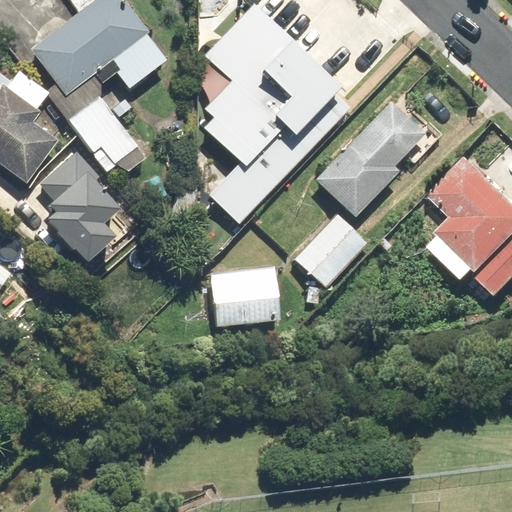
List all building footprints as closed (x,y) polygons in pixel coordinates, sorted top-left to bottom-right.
[(107,90),(94,74),(111,60),(132,87),(169,58),(149,32),(152,29),(128,0),(96,0),(34,48),(60,81),(47,92),(69,119),(71,117),(97,151),(104,145),(118,164),(131,170),(149,156),(102,94),(107,90)] [(212,114),(200,126),(234,159),(201,192),(235,225),(349,108),(333,92),(339,86),(253,4),(206,53),(232,78),(204,106),(212,114)] [(0,160),(29,182),(61,139),(36,121),(44,110),(11,86),(14,81),(0,71),(0,160)] [(394,101),(319,178),(358,216),(403,170),(397,164),(427,133),(394,101)] [(49,212),(45,216),(86,266),(132,229),(91,180),(100,173),(77,146),(37,179),(52,197),(43,205),(49,212)] [(484,270),(511,240),(511,195),(470,156),(433,193),(457,215),(442,231),(484,270)] [(340,214),(297,258),(326,286),(369,242),(340,214)] [(511,246),(483,276),(501,293),(511,281),(511,246)] [(214,273),(220,325),(283,319),(277,266),(214,273)]
